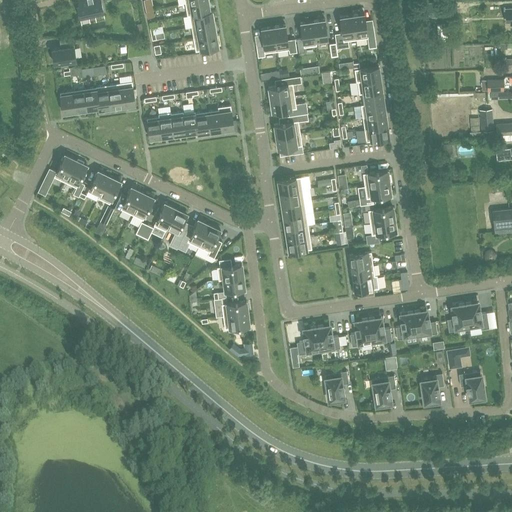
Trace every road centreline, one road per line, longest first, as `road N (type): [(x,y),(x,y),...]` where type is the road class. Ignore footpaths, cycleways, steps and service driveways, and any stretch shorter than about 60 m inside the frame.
road 1 (residential): [(246,225),(267,373),(279,388),(326,411),(379,417),(505,409),(500,282)]
road 2 (tertiary): [(142,340),(235,420),(297,458),(350,471),(511,465)]
road 3 (residential): [(5,233),(53,132),(246,225)]
road 4 (residential): [(271,221),(288,313),(419,295)]
road 5 (tertiary): [(142,340),(5,233)]
road 6 (tertiary): [(0,250),(142,340)]
road 7 (residential): [(398,154),(380,12),(369,0)]
road 8 (residential): [(244,16),(264,173)]
road 9 (residential): [(419,295),(398,154)]
road 10 (residential): [(264,173),(398,154)]
